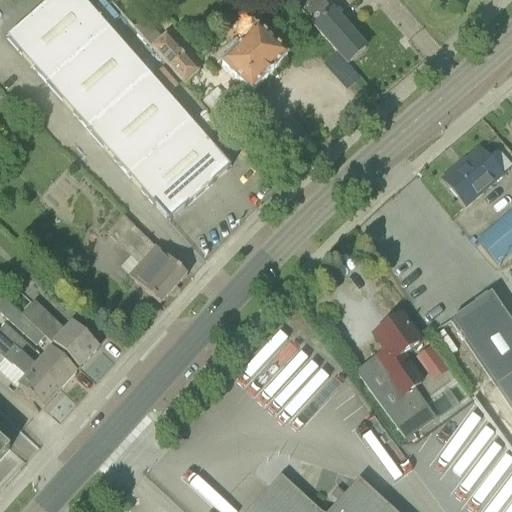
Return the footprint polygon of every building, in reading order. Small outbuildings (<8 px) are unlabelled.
[(52,0),(7,40),(48,86),(109,32),(80,0),(52,0)] [(290,0),(302,13),(315,0),(290,0)] [(331,11),(313,27),(348,65),(365,50),(331,11)] [(151,49),(185,87),(200,74),(180,53),(166,37),(164,39),(147,19),(144,21),(135,29),(152,48),(151,49)] [(224,57),(227,61),(221,67),(251,96),(286,60),(249,23),(239,34),(237,43),(238,43),(224,57)] [(48,86),(88,132),(149,78),(109,32),(48,86)] [(88,132),(128,178),(190,124),(149,78),(88,132)] [(0,103),(0,120),(7,127),(20,113),(5,98),(0,103)] [(190,124),(128,178),(169,224),(230,170),(190,124)] [(466,210),(504,178),(480,150),(465,163),(464,161),(462,163),(463,164),(442,182),(466,210)] [(131,258),(120,271),(160,307),(186,277),(157,250),(144,239),(123,218),(106,234),(131,258)] [(511,231),(501,219),(476,241),(498,266),(511,253),(511,231)] [(458,316),(469,333),(511,394),(511,323),(491,293),(458,316)] [(0,315),(36,347),(45,339),(8,307),(10,304),(1,297),(0,298),(0,315)] [(35,303),(22,317),(45,339),(79,371),(98,351),(108,341),(82,315),(72,325),(72,326),(66,332),(35,303)] [(432,417),(413,389),(420,384),(409,368),(411,367),(403,356),(418,345),(400,318),(399,319),(399,318),(393,318),(387,322),(386,327),(386,328),(374,338),(385,353),(357,374),(402,438),(432,417)] [(0,337),(12,348),(60,392),(76,374),(50,350),(42,359),(6,325),(0,332),(0,337)] [(0,356),(25,379),(17,388),(43,411),(60,392),(12,348),(0,337),(0,356)] [(0,462),(10,451),(0,442),(0,462)] [(391,511),(374,496),(359,482),(331,511),(317,511),(281,478),(250,511),(391,511)]
